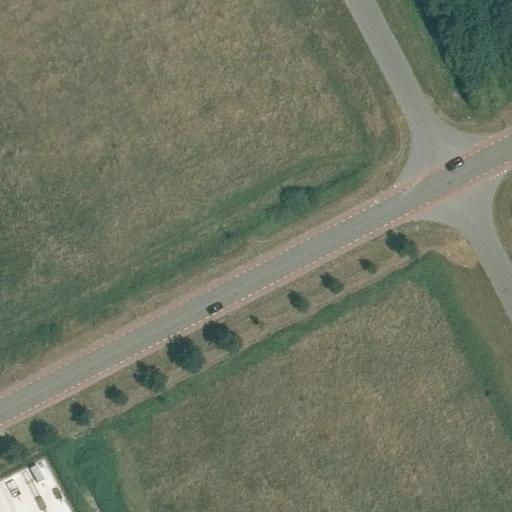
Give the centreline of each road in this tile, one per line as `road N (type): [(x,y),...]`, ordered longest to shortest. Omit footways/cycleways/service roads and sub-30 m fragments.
road 1 (tertiary): [(0,412),(451,178)]
road 2 (unclassified): [(451,178),(359,0)]
road 3 (unclassified): [(511,294),(451,178)]
